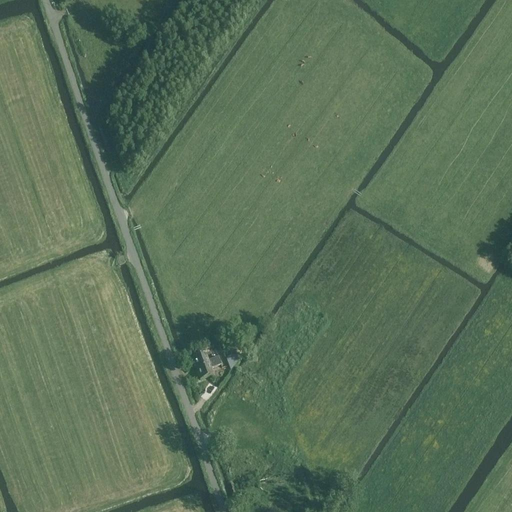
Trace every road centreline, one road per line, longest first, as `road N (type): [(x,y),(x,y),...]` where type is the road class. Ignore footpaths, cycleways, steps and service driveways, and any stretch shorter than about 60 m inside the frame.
road 1 (unclassified): [(221,511),(41,0)]
road 2 (track): [(281,0),(118,217)]
